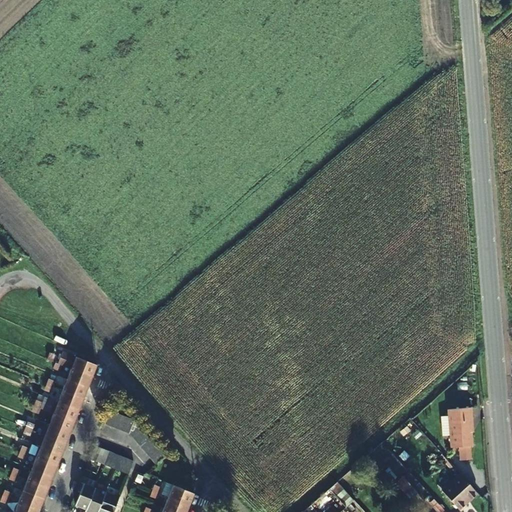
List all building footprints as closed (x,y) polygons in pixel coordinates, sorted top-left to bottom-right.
[(71,368),(92,377),(96,365),(63,351),(58,363),(71,368)] [(62,391),(53,387),(45,385),(0,368),(0,380),(55,401),(58,402),(62,391)] [(88,387),(92,377),(71,368),(66,379),(88,387)] [(45,385),(53,387),(55,381),(48,378),(45,385)] [(88,387),(66,379),(62,391),(83,398),(88,387)] [(79,410),(83,398),(62,391),(58,402),(79,410)] [(74,421),(79,410),(58,402),(55,401),(50,412),(53,413),(74,421)] [(128,433),(154,464),(165,456),(134,421),(108,410),(103,424),(128,433)] [(471,421),(473,421),(472,410),(449,412),(452,450),(461,449),(470,448),(473,448),(471,421)] [(70,433),(74,421),(53,413),(49,424),(70,433)] [(66,443),(70,433),(49,424),(46,423),(42,434),(66,443)] [(40,446),(61,454),(66,443),(42,434),(37,445),(40,446)] [(57,465),(61,454),(40,446),(36,457),(57,465)] [(133,462),(94,446),(89,459),(127,475),(133,462)] [(470,448),(461,449),(462,459),(471,459),(470,448)] [(52,477),(57,465),(36,457),(31,469),(52,477)] [(13,467),(11,473),(18,476),(20,470),(13,467)] [(48,487),(52,477),(31,469),(27,479),(48,487)] [(18,476),(11,473),(9,479),(16,481),(18,476)] [(406,475),(395,481),(402,493),(413,487),(406,475)] [(479,494),(462,475),(442,493),(459,511),(462,511),(467,507),(466,506),(479,494)] [(44,499),(48,487),(27,479),(23,491),(44,499)] [(93,487),(80,482),(76,492),(79,493),(75,505),(85,509),(93,487)] [(347,509),(355,501),(338,482),(330,489),(347,509)] [(167,497),(171,485),(165,483),(161,495),(167,497)] [(156,484),(153,490),(159,493),(162,486),(156,484)] [(189,504),(193,493),(172,485),(168,496),(189,504)] [(96,511),(104,492),(93,487),(85,509),(84,511),(86,511),(96,511)] [(157,500),(159,493),(153,490),(150,497),(157,500)] [(1,497),(9,500),(11,494),(4,491),(1,497)] [(39,511),(44,499),(23,491),(18,503),(39,511)] [(112,511),(118,497),(104,492),(96,511),(112,511)] [(174,511),(186,511),(189,504),(168,496),(164,508),(174,511)] [(0,502),(6,505),(9,500),(1,497),(0,500),(0,502)] [(14,511),(38,511),(39,511),(18,503),(14,511)]
